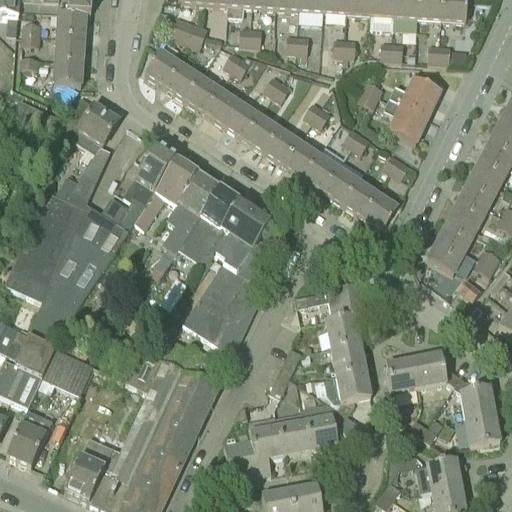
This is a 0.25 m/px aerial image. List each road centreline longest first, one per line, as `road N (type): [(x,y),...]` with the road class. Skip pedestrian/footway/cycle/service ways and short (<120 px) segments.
road 1 (residential): [(310,233),(120,100),(114,84),(122,0)]
road 2 (residential): [(180,511),(310,233)]
road 3 (residential): [(511,39),(391,292)]
road 4 (residential): [(511,384),(391,292)]
